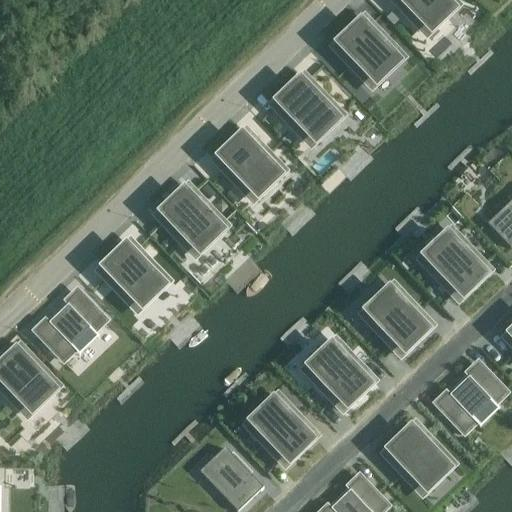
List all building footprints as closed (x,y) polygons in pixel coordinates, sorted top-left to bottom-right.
[(264,0),(234,0),(259,26),(275,11),(264,0)] [(264,0),(275,11),(285,0),(264,0)] [(447,0),(392,0),(426,35),(455,7),(447,0)] [(363,22),(334,49),(371,87),(400,60),(363,22)] [(188,27),(173,42),(207,77),(223,62),(188,27)] [(173,42),(157,57),(192,92),(207,77),(173,42)] [(157,57),(142,72),(176,107),(192,92),(157,57)] [(142,72),(126,87),(160,123),(176,107),(142,72)] [(302,79),(274,106),(310,145),(339,117),(302,79)] [(126,87),(111,102),(145,137),(160,123),(126,87)] [(245,135),(217,162),(253,200),(282,173),(245,135)] [(73,138),(57,153),(92,188),(107,173),(73,138)] [(57,153),(42,168),(76,203),(92,188),(57,153)] [(42,168),(27,183),(61,218),(76,203),(42,168)] [(27,183),(11,198),(45,233),(61,218),(27,183)] [(186,190),(158,217),(194,255),(223,228),(186,190)] [(11,198),(0,208),(0,217),(30,248),(45,233),(11,198)] [(511,251),(511,208),(494,226),(511,244),(511,247),(510,250),(511,251)] [(488,274),(451,234),(422,262),(459,302),(488,274)] [(129,245),(100,272),(136,310),(165,283),(129,245)] [(393,290),(364,317),(401,356),(430,329),(393,290)] [(48,323),(37,333),(64,362),(75,351),(73,349),(92,332),(93,333),(104,323),(77,294),(66,305),(69,308),(51,326),(48,323)] [(511,334),(501,345),(511,356),(511,334)] [(335,345),(306,372),(344,412),(372,384),(335,345)] [(19,350),(0,368),(0,381),(30,413),(56,388),(19,350)] [(448,395),(437,405),(465,434),(476,423),(474,422),(493,404),(494,405),(505,395),(478,367),(467,377),(470,380),(451,398),(448,395)] [(277,400),(248,428),(286,467),(314,439),(277,400)] [(413,427),(384,455),(422,494),(451,466),(413,427)] [(218,511),(219,511),(238,511),(256,495),(246,484),(244,486),(227,467),(228,466),(218,455),(190,482),(201,493),(204,490),(221,508),(218,511)] [(329,508),(325,511),(381,511),(386,508),(358,480),(348,490),(351,494),(332,511),(329,508)]
